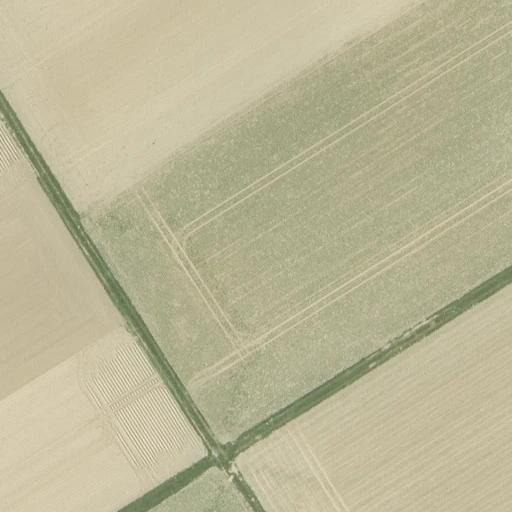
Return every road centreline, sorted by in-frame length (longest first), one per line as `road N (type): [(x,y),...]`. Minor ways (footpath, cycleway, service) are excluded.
road 1 (track): [(0,109),(254,511)]
road 2 (track): [(511,278),(138,511)]
